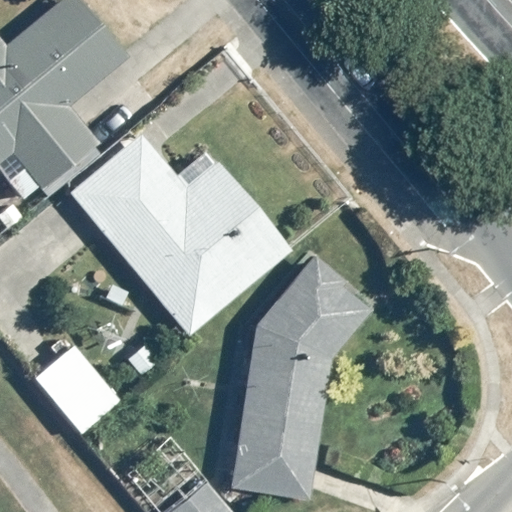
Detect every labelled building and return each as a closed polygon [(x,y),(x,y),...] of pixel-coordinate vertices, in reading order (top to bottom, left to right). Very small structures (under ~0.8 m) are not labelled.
[(0,155),(6,151),(35,186),(88,141),(60,108),(122,57),(74,0),(48,0),(0,40),(0,155)] [(179,183),(135,130),(62,190),(180,332),(281,248),(207,159),(179,183)] [(299,258),(245,324),(222,489),(301,500),(321,357),(360,308),(299,258)] [(108,397),(62,340),(21,373),(68,430),(108,397)] [(224,511),(191,474),(148,511),(224,511)]
